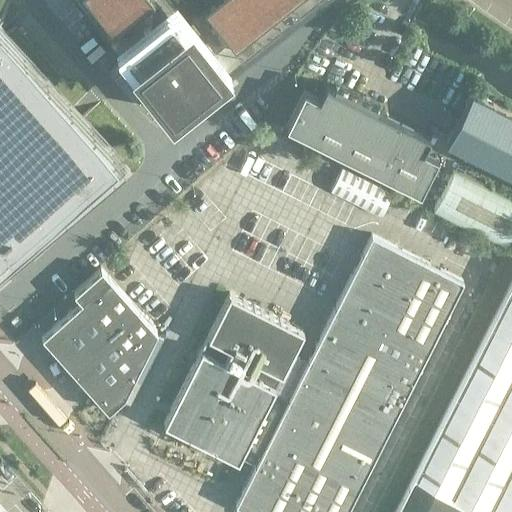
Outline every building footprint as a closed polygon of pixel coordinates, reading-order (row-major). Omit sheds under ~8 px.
[(80,0),(82,1),(81,2),(90,13),(91,12),(99,22),(97,23),(129,63),(131,66),(132,65),(139,73),(138,74),(140,77),(141,76),(148,85),(147,86),(162,105),(167,111),(178,102),(207,78),(206,77),(218,68),(219,70),(224,65),(230,61),(229,59),(240,50),(241,52),(263,34),(262,33),(273,24),(274,26),(287,15),(286,14),(297,5),(298,6),(306,0),(80,0)] [(206,77),(207,78),(178,102),(184,109),(322,0),(306,0),(298,6),(297,5),(286,14),(287,15),(274,26),(273,24),(262,33),(263,34),(241,52),(240,50),(229,59),(230,61),(224,65),(219,70),(218,68),(206,77)] [(0,253),(3,251),(10,245),(14,241),(114,153),(82,117),(77,112),(72,106),(8,34),(5,31),(2,28),(0,25),(0,253)] [(132,65),(131,66),(129,63),(124,67),(157,108),(162,105),(147,86),(148,85),(141,76),(140,77),(138,74),(139,73),(132,65)] [(303,89),(285,125),(419,191),(437,156),(429,152),(422,148),(429,134),(420,129),(409,124),(377,108),(378,105),(369,100),(334,83),(333,86),(325,82),(318,96),(303,89)] [(511,111),(470,90),(458,114),(445,139),(511,172),(511,111)] [(382,214),(393,192),(342,167),(331,189),(382,214)] [(505,245),(511,230),(511,198),(453,169),(444,188),(433,209),(505,245)] [(344,511),(463,279),(410,253),(371,233),(287,398),(280,395),(272,391),(275,386),(281,373),(303,329),(229,292),(207,336),(163,422),(237,460),(240,455),(255,462),(235,503),(253,511),(344,511)] [(154,334),(156,330),(155,329),(100,266),(73,291),(74,292),(88,280),(91,283),(94,287),(80,299),(40,335),(78,377),(86,386),(107,409),(122,396),(123,395),(154,334)] [(511,511),(511,276),(392,511),(511,511)] [(88,280),(74,292),(80,299),(94,287),(88,280)] [(16,315),(10,321),(15,326),(21,321),(16,315)]
